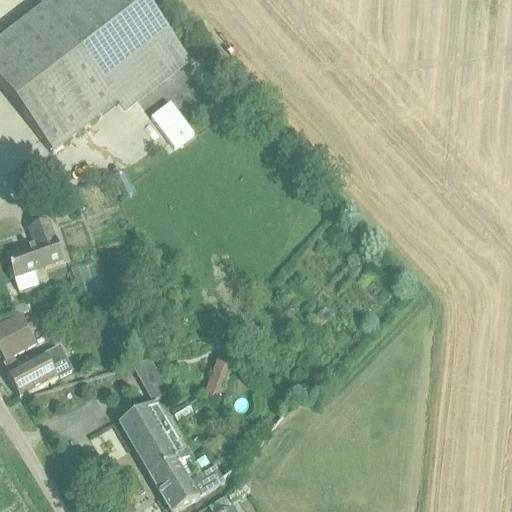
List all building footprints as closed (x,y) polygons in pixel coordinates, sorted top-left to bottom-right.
[(0,92),(50,157),(177,59),(132,0),(54,0),(0,42),(0,92)] [(56,227),(71,221),(62,196),(47,201),(56,227)] [(32,249),(5,259),(19,296),(37,289),(32,275),(62,264),(47,223),(25,231),(32,249)] [(115,296),(133,292),(130,278),(112,282),(115,296)] [(8,279),(0,281),(0,291),(3,300),(14,296),(8,279)] [(324,310),(307,327),(315,335),(331,318),(324,310)] [(2,328),(0,328),(0,353),(6,364),(23,354),(35,348),(31,340),(25,329),(19,319),(2,328)] [(33,325),(25,329),(31,340),(39,335),(33,325)] [(71,374),(65,362),(61,355),(59,350),(13,375),(10,376),(7,378),(13,390),(19,401),(40,390),(57,381),(59,380),(71,374)] [(229,369),(216,365),(204,399),(217,404),(229,369)] [(151,366),(131,371),(153,405),(169,396),(151,366)] [(153,406),(115,428),(144,478),(164,511),(173,511),(219,485),(211,470),(186,485),(175,465),(189,457),(185,450),(180,452),(165,426),(168,424),(166,419),(161,421),(153,406)]
